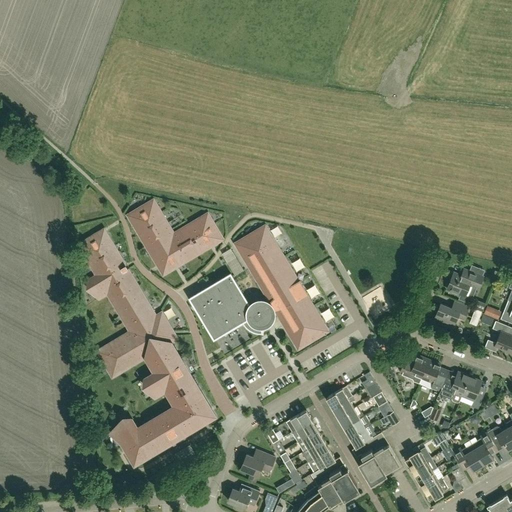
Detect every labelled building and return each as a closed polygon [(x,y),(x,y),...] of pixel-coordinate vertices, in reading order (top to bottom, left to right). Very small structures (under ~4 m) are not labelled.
[(213,230),(205,215),(174,233),(155,202),(149,206),(148,206),(136,213),(136,214),(130,218),(158,265),(163,262),(169,271),(174,266),(173,265),(174,265),(176,264),(177,266),(210,247),(209,245),(213,242),(208,233),(213,230)] [(328,331),(307,295),(308,294),(300,280),(298,281),(265,225),(236,243),(270,302),(269,304),(268,303),(266,302),(264,301),(262,301),(261,301),(259,301),(257,302),(255,303),(254,303),(253,304),(251,306),(251,307),(231,273),(190,297),(214,338),(242,321),(245,324),(247,327),(250,330),(254,331),(258,332),(262,332),(262,324),(263,324),(264,326),(271,322),(270,320),(271,318),(272,316),(272,315),(272,314),(273,312),(272,310),(273,310),(275,310),(298,348),(299,348),(325,332),(328,331)] [(181,357),(171,341),(177,338),(172,330),(162,312),(156,316),(128,268),(126,269),(125,267),(125,266),(126,265),(104,229),(78,244),(97,275),(87,281),(86,288),(98,299),(107,293),(130,331),(97,351),(112,377),(146,357),(155,372),(150,375),(150,376),(145,379),(147,389),(155,396),(160,393),(165,390),(174,405),(137,428),(134,423),(131,418),(121,420),(110,432),(114,436),(122,442),(120,444),(124,447),(125,448),(135,464),(168,444),(168,443),(171,442),(174,448),(185,441),(182,435),(184,434),(185,434),(209,420),(209,421),(210,421),(212,422),(213,422),(214,421),(215,421),(215,420),(216,419),(216,418),(216,417),(216,416),(191,374),(190,374),(188,372),(194,368),(188,357),(182,361),(180,358),(181,357)] [(479,288),(483,277),(464,269),(461,275),(454,272),(450,280),(449,280),(448,281),(447,284),(447,286),(448,286),(447,289),(462,295),(461,299),(469,303),(476,286),(479,288)] [(511,301),(508,300),(505,308),(501,318),(511,322),(511,301)] [(469,307),(457,302),(454,301),(451,308),(441,303),(435,317),(454,325),(458,316),(464,319),(469,307)] [(496,320),(493,328),(501,331),(496,343),(488,339),(485,347),(496,351),(498,347),(511,352),(511,335),(506,333),(509,326),(496,320)] [(417,355),(417,356),(407,353),(400,371),(403,372),(402,374),(413,379),(414,378),(416,381),(419,383),(422,377),(429,359),(417,355)] [(449,370),(440,366),(441,364),(429,359),(422,377),(419,383),(420,383),(431,388),(431,387),(440,390),(449,370)] [(458,371),(457,373),(449,370),(440,390),(439,393),(452,398),(453,400),(457,402),(460,401),(462,395),(470,376),(458,371)] [(366,388),(369,385),(376,381),(370,371),(365,374),(368,379),(362,382),(366,388)] [(482,381),(470,376),(462,395),(474,400),(472,406),(478,408),(483,395),(477,393),(482,381)] [(373,391),(379,387),(376,381),(369,385),(373,391)] [(347,385),(343,388),(327,397),(333,407),(349,398),(353,395),(347,385)] [(379,406),(382,404),(388,401),(385,396),(378,400),(378,403),(379,406)] [(339,417),(358,405),(354,407),(349,398),(333,407),(339,417)] [(345,427),(364,415),(358,405),(339,417),(345,427)] [(432,418),(440,421),(445,409),(436,406),(432,418)] [(296,429),(312,419),(306,409),(287,421),(292,431),(293,431),(296,429)] [(399,421),(397,417),(394,411),(387,415),(392,425),(399,421)] [(350,436),(372,424),(366,414),(364,415),(345,427),(350,436)] [(302,439),(318,429),(312,419),(296,429),(293,431),(298,440),(298,441),(302,439)] [(350,436),(356,446),(377,434),(375,432),(373,431),(375,429),(372,426),(373,426),(372,424),(350,436)] [(205,426),(190,435),(193,441),(209,433),(205,426)] [(511,446),(511,433),(508,427),(502,431),(500,427),(497,426),(488,431),(489,433),(495,443),(500,440),(507,450),(511,446)] [(279,439),(277,436),(273,429),(268,432),(274,442),(282,438),(281,438),(279,439)] [(308,448),(324,439),(318,429),(302,439),(298,441),(302,439),(306,445),(302,447),(304,451),(308,448)] [(449,439),(455,437),(451,429),(446,431),(449,439)] [(355,454),(378,440),(385,436),(382,431),(377,434),(356,446),(352,449),(355,454)] [(499,451),(495,443),(489,433),(477,440),(475,437),(470,440),(484,464),(494,457),(493,455),(499,451)] [(448,443),(444,437),(443,436),(438,439),(442,446),(440,447),(442,451),(447,447),(445,444),(448,443)] [(309,461),(330,449),(324,439),(308,448),(304,451),(303,451),(309,461)] [(484,464),(470,440),(464,443),(466,446),(454,453),(464,470),(471,466),(474,470),(484,464)] [(389,444),(370,455),(367,451),(357,457),(369,478),(377,474),(378,477),(401,463),(389,444)] [(276,457),(261,451),(256,449),(253,456),(247,454),(241,468),(259,475),(261,468),(270,472),(276,457)] [(309,461),(315,471),(336,458),(330,449),(309,461)] [(405,459),(408,465),(410,464),(413,468),(427,460),(421,450),(405,459)] [(285,462),(291,459),(286,452),(281,455),(285,462)] [(314,478),(343,461),(340,456),(336,458),(315,471),(311,473),(314,478)] [(433,470),(427,460),(413,468),(415,473),(414,474),(417,479),(433,470)] [(357,485),(348,469),(345,464),(334,470),(337,475),(318,486),(330,506),(352,492),(350,489),(357,485)] [(424,488),(443,476),(438,467),(433,470),(417,479),(420,484),(422,484),(424,488)] [(460,467),(454,470),(452,471),(458,481),(466,477),(460,467)] [(294,484),(296,483),(301,480),(301,479),(298,474),(291,478),(294,484)] [(444,477),(443,476),(424,488),(427,492),(425,493),(429,499),(447,488),(448,487),(442,478),(444,477)] [(300,489),(306,485),(303,481),(302,481),(301,480),(296,483),(297,485),(300,489)] [(260,490),(247,485),(242,483),(239,490),(233,488),(228,500),(245,507),(248,502),(254,504),(260,490)] [(330,506),(318,486),(317,484),(304,494),(308,498),(321,511),(330,506)] [(293,493),(300,489),(297,485),(290,489),(293,493)] [(511,511),(511,498),(510,500),(507,494),(497,500),(504,511),(511,511)] [(321,511),(308,498),(299,509),(302,511),(321,511)] [(504,511),(497,500),(488,506),(491,511),(489,511),(504,511)]
